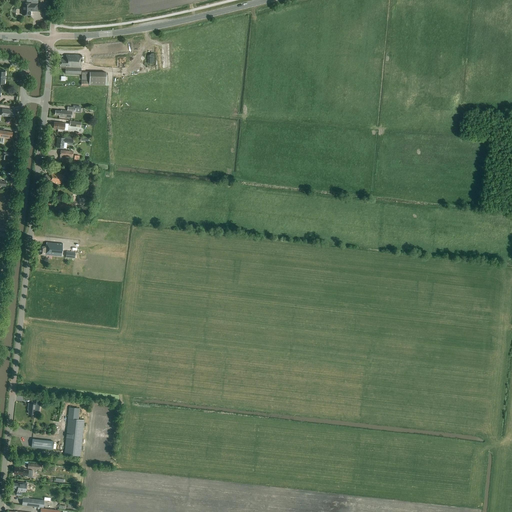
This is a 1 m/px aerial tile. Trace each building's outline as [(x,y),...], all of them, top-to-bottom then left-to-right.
[(31,4),(31,3),(23,3),(22,15),(30,16),(30,11),(38,12),(38,4),(31,4)] [(65,74),(81,74),(81,55),(66,55),(66,59),(60,59),(60,68),(65,68),(65,74)] [(106,73),(89,72),(89,80),(89,85),(106,86),(106,73)] [(75,112),(75,108),(73,108),(68,107),(67,111),(61,110),(61,111),(55,111),(55,115),(59,116),(71,118),(72,112),(75,112)] [(1,116),(14,117),(15,111),(2,109),(1,116)] [(69,124),(65,124),(54,122),(53,129),(68,130),(69,124)] [(0,142),(2,143),(3,138),(11,139),(12,132),(0,130),(0,142)] [(64,138),(58,137),(56,147),(63,148),(64,143),(68,143),(68,144),(72,145),(73,137),(68,136),(68,139),(64,139),(64,138)] [(9,157),(10,153),(2,152),(1,159),(5,160),(6,158),(7,158),(7,157),(9,157)] [(49,183),(60,184),(62,173),(52,172),(52,174),(50,173),(50,175),(46,175),(46,176),(44,176),(44,180),(49,181),(49,183)] [(45,255),(62,256),(63,244),(46,243),(46,247),(40,246),(39,255),(45,256),(45,255)] [(32,398),(32,404),(28,404),(28,408),(29,408),(28,414),(35,415),(35,410),(39,411),(40,399),(32,398)] [(79,408),(69,407),(64,455),(80,456),(84,420),(78,420),(79,408)] [(32,439),(31,447),(52,450),(53,442),(32,439)] [(28,470),(26,470),(26,469),(23,469),(23,468),(19,467),(19,468),(15,467),(14,474),(18,474),(18,475),(22,475),(27,476),(28,470)] [(25,492),(27,483),(18,482),(18,484),(13,483),(12,488),(18,488),(17,492),(16,492),(16,496),(21,496),(22,492),(25,492)] [(44,500),(23,498),(23,500),(30,501),(29,506),(43,508),(44,500)]
